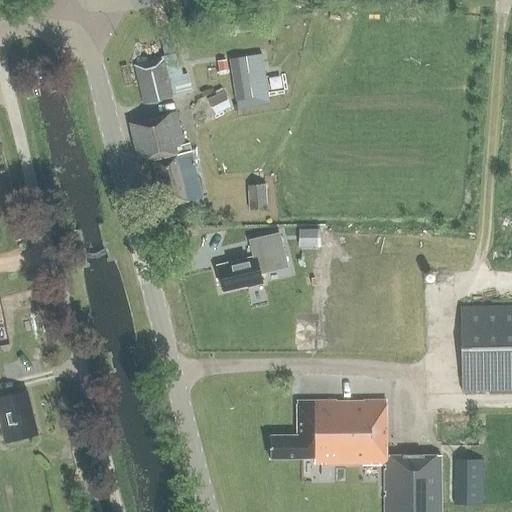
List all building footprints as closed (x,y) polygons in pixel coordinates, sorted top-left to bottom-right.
[(238,108),(267,104),(260,55),(230,60),(238,108)] [(136,66),(146,104),(192,93),(188,77),(183,78),(177,56),(136,66)] [(217,63),(219,72),(227,71),(225,61),(217,63)] [(224,92),(207,100),(215,115),(231,107),(224,92)] [(203,199),(189,145),(184,146),(177,112),(130,124),(139,165),(152,162),(164,209),(203,199)] [(268,210),(268,209),(267,186),(248,187),(249,210),(268,210)] [(304,232),(304,247),(319,247),(319,234),(319,230),(304,230),(304,232)] [(254,260),(217,269),(223,291),(247,286),(247,288),(262,284),(260,275),(287,268),(279,235),(250,242),(254,260)] [(511,306),(460,308),(462,392),(511,390),(511,306)] [(0,418),(6,443),(37,435),(27,393),(0,399),(0,418)] [(387,458),(386,402),(297,403),(297,438),(270,438),(270,461),(314,460),(315,466),(385,465),(384,511),(440,511),(440,457),(387,458)] [(483,460),(455,460),(454,505),(482,506),(483,460)]
